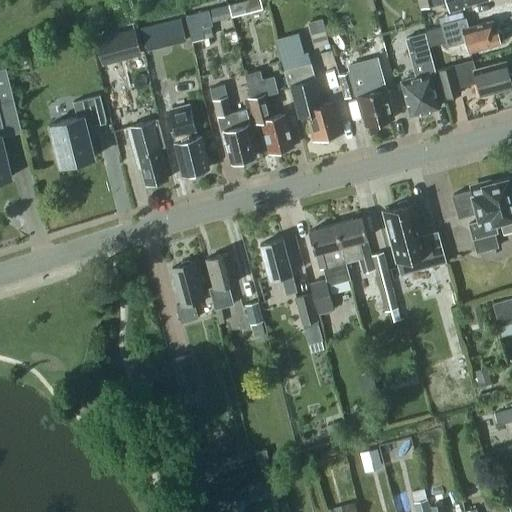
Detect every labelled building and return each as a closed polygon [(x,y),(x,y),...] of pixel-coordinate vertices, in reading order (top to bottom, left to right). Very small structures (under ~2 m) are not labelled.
[(259,0),(244,0),(227,4),(230,16),(262,8),(259,0)] [(479,0),(421,0),(423,7),(446,1),(449,11),(463,7),(462,5),(479,0)] [(230,16),(227,4),(185,15),(192,40),(204,37),(201,28),(212,25),(211,21),(230,16)] [(466,41),(469,51),(500,43),(496,27),(494,27),(492,20),(467,26),(465,16),(440,23),(447,46),(466,41)] [(140,27),(146,51),(186,41),(180,17),(140,27)] [(325,30),(322,18),(307,22),(310,33),(325,30)] [(100,59),(138,48),(133,29),(95,39),(100,59)] [(405,38),(416,76),(402,80),(411,113),(428,108),(427,106),(437,104),(429,74),(434,72),(423,33),(405,38)] [(332,55),(343,96),(356,93),(346,52),(332,55)] [(306,58),(304,58),(302,53),(280,59),(283,70),(308,63),(306,58)] [(474,69),(472,60),(437,69),(445,97),(460,92),(459,87),(477,82),(480,95),(511,86),(505,60),(474,69)] [(310,122),(315,139),(342,131),(333,100),(321,103),(314,78),(310,62),(308,63),(283,70),(287,85),(289,85),(298,116),(306,114),(309,123),(310,122)] [(362,107),(367,125),(392,118),(388,101),(389,101),(385,87),(380,67),(363,71),(369,91),(357,94),(360,106),(362,107)] [(0,69),(0,101),(13,99),(6,68),(0,69)] [(260,69),(248,72),(243,74),(255,122),(261,120),(269,151),(293,145),(285,113),(272,116),(266,94),(278,91),(274,75),(262,78),(260,69)] [(209,88),(212,99),(223,142),(225,141),(231,161),(256,154),(248,124),(249,124),(245,108),(230,112),(223,84),(209,88)] [(49,124),(59,165),(94,156),(86,124),(106,119),(99,94),(73,101),(77,117),(49,124)] [(176,154),(179,156),(184,173),(207,167),(202,150),(203,146),(200,135),(192,137),(190,129),(195,128),(189,104),(168,110),(174,133),(176,133),(178,141),(173,142),(176,154)] [(156,119),(127,126),(138,168),(141,167),(145,184),(167,178),(159,146),(163,145),(156,119)] [(0,127),(0,179),(12,176),(0,127)] [(511,189),(511,185),(509,177),(470,187),(471,189),(453,194),(459,216),(477,211),(479,220),(468,223),(476,252),(498,246),(494,232),(496,231),(494,222),(499,220),(502,233),(511,229),(511,196),(510,190),(511,189)] [(411,203),(385,210),(391,232),(388,233),(392,245),(401,276),(402,275),(402,274),(446,261),(437,230),(437,232),(421,236),(411,203)] [(374,268),(366,237),(367,237),(361,216),(335,223),(345,261),(359,257),(363,271),(374,268)] [(315,251),(320,268),(322,267),(325,279),(331,278),(337,281),(349,278),(345,261),(335,223),(308,230),(314,251),(315,251)] [(292,272),(282,237),(259,244),(269,278),(281,275),(286,293),(296,291),(291,272),(292,272)] [(229,252),(205,258),(213,286),(209,288),(214,309),(233,304),(227,284),(237,281),(229,252)] [(194,261),(171,267),(181,303),(176,305),(181,321),(198,317),(194,304),(202,302),(201,298),(204,297),(194,261)] [(376,274),(385,310),(390,309),(393,320),(400,318),(388,271),(376,274)] [(320,279),(309,282),(318,314),(334,309),(329,293),(325,295),(320,279)] [(317,319),(310,292),(295,295),(302,323),(317,319)] [(499,325),(511,321),(511,297),(493,303),(499,325)] [(263,320),(258,301),(244,304),(249,324),(250,323),(255,342),(264,340),(262,334),(264,333),(261,320),(263,320)] [(471,321),(483,317),(480,304),(468,308),(471,321)] [(171,359),(180,392),(199,387),(189,354),(171,359)] [(486,366),(474,370),(479,386),(491,382),(486,366)] [(377,390),(375,383),(361,386),(364,394),(377,390)] [(511,406),(495,412),(498,423),(511,418),(511,406)] [(349,427),(360,424),(358,416),(347,419),(349,427)] [(411,437),(384,443),(388,461),(415,455),(411,437)] [(223,445),(223,450),(227,453),(232,453),(238,446),(237,441),(234,438),(229,438),(223,445)] [(266,448),(254,451),(257,462),(268,460),(266,448)] [(359,452),(363,467),(380,463),(377,448),(359,452)] [(260,482),(263,498),(282,494),(278,477),(260,482)] [(213,504),(251,493),(248,482),(210,493),(213,504)] [(415,501),(426,498),(424,488),(412,491),(415,501)] [(511,511),(511,493),(499,496),(502,511),(511,511)] [(417,511),(429,511),(426,498),(415,501),(417,511)] [(328,509),(328,511),(357,511),(355,502),(328,509)] [(429,505),(431,511),(445,511),(442,502),(429,505)]
